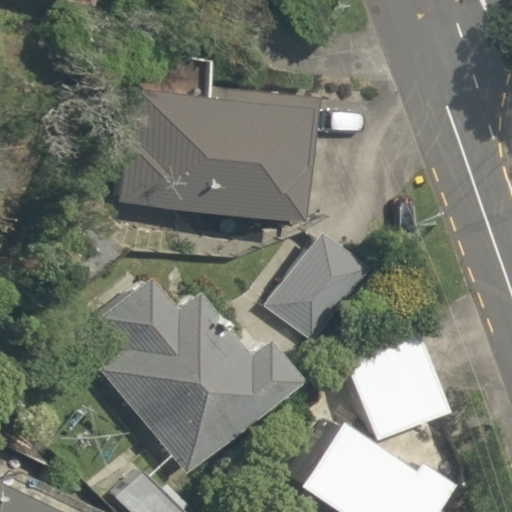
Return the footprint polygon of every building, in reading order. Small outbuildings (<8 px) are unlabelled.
[(116,82),(105,197),(286,214),(286,206),(293,207),(304,88),(193,77),(191,89),(116,82)] [(309,227),(255,303),(308,340),(362,264),(309,227)] [(93,372),(179,476),(294,382),(259,339),(240,355),(191,295),(168,313),(140,279),(92,318),(119,351),(93,372)] [(364,436),(437,408),(405,325),(332,353),(364,436)] [(393,464),(321,416),(279,478),(329,511),(417,511),(422,506),(417,502),(432,478),(398,455),(393,464)] [(0,511),(83,511),(78,503),(2,467),(0,467),(0,511)] [(109,501),(120,511),(175,511),(135,474),(109,501)] [(233,511),(277,511),(240,496),(233,511)]
